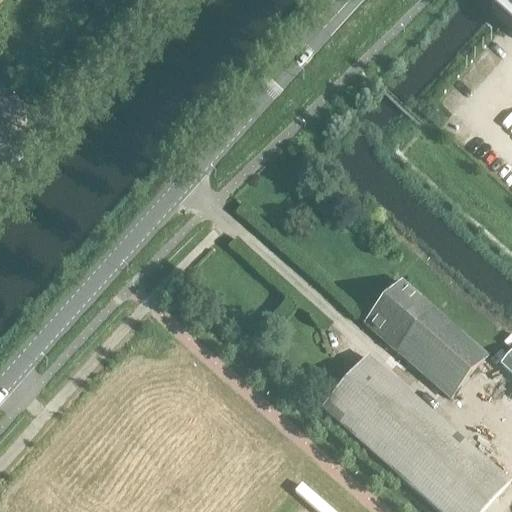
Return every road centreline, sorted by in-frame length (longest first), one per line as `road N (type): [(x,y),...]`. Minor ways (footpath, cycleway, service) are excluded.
road 1 (tertiary): [(0,389),(359,0)]
road 2 (track): [(0,471),(225,223),(185,182)]
road 3 (track): [(225,223),(511,469)]
road 4 (unclassified): [(0,170),(153,0)]
